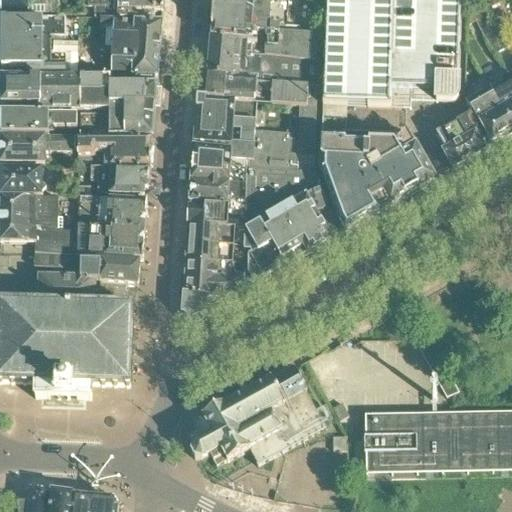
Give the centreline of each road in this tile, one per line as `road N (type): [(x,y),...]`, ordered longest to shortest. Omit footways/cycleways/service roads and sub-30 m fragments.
road 1 (residential): [(511,197),(187,378),(133,472)]
road 2 (secondary): [(133,472),(0,455)]
